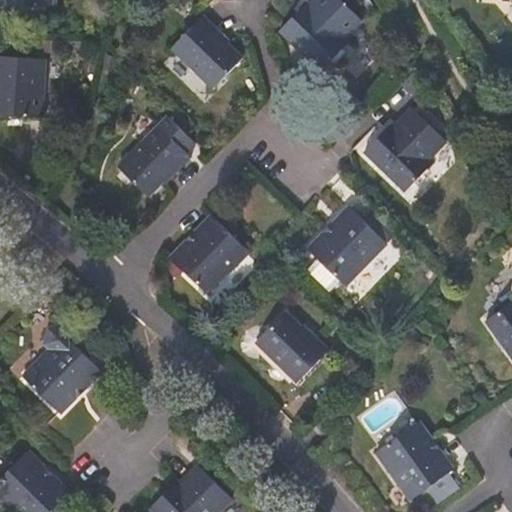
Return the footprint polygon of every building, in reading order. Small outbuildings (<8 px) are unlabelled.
[(362,22),(360,20),(365,15),(360,10),(355,15),(352,12),(364,1),(363,0),(317,0),(311,6),(306,2),(278,29),(305,57),(303,62),(307,66),(310,69),(316,67),(320,71),(347,44),(343,40),(362,22)] [(228,41),(220,33),(203,17),(171,48),(213,89),(227,74),(242,59),(226,43),(228,41)] [(57,52),(58,41),(47,41),(47,51),(57,52)] [(45,59),(0,55),(0,115),(41,118),(45,59)] [(377,138),(363,151),(405,192),(433,165),(428,161),(447,143),(414,110),(395,128),(391,124),(377,138)] [(148,196),(164,180),(166,182),(174,173),(191,157),(186,152),(195,143),(167,116),(118,166),(148,196)] [(340,281),(346,286),(397,233),(371,208),(361,218),(349,206),(328,227),(308,248),(318,258),(308,269),(330,291),(340,281)] [(249,252),(212,215),(195,233),(170,258),(208,295),(249,252)] [(511,293),(502,303),(505,308),(485,323),(511,360),(511,293)] [(329,350),(313,335),(304,326),(302,328),(286,312),(256,342),(277,362),(297,383),(329,350)] [(60,413),(86,389),(94,380),(103,372),(74,343),(77,336),(65,325),(50,329),(46,343),(50,348),(23,375),(60,413)] [(374,353),(353,333),(344,341),(365,362),(374,353)] [(327,438),(334,432),(323,420),(316,426),(327,438)] [(454,469),(419,421),(375,452),(374,452),(409,501),(454,469)] [(59,480),(46,467),(29,451),(0,480),(0,496),(15,511),(51,511),(71,492),(59,480)] [(171,485),(167,489),(148,508),(152,511),(218,511),(232,499),(199,466),(180,485),(176,481),(171,485)]
